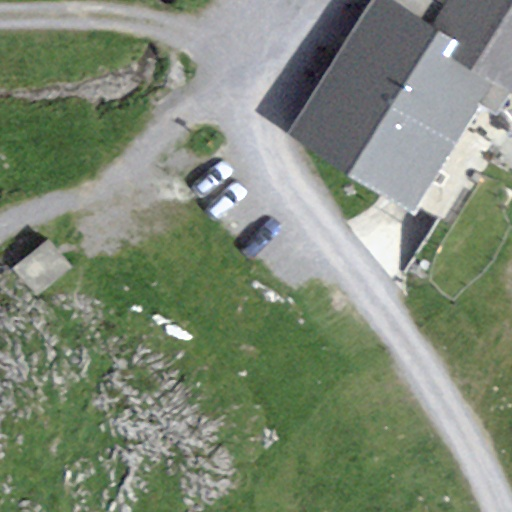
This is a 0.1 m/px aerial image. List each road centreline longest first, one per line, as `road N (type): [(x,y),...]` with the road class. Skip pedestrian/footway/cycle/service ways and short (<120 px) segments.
road 1 (track): [(248,77),(259,115),(310,209),(434,383),(502,511)]
road 2 (track): [(248,77),(169,126),(92,190),(0,236)]
road 3 (track): [(248,77),(176,34),(121,15),(0,16)]
